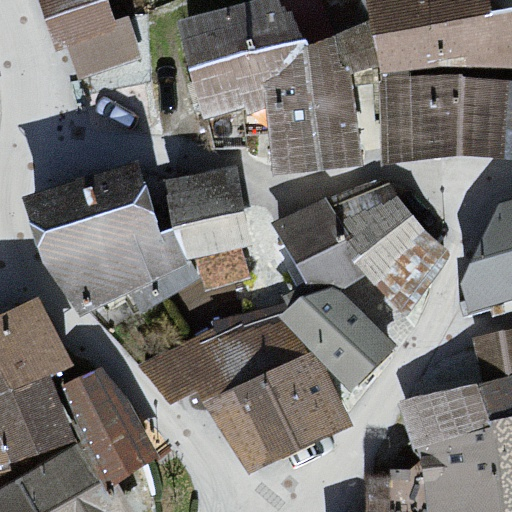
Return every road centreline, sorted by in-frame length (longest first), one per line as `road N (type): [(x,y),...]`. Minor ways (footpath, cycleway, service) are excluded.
road 1 (residential): [(511,183),(437,211),(428,360),(342,477),(290,511)]
road 2 (residential): [(9,268),(209,471),(235,511)]
road 3 (residential): [(0,81),(13,139),(9,268)]
